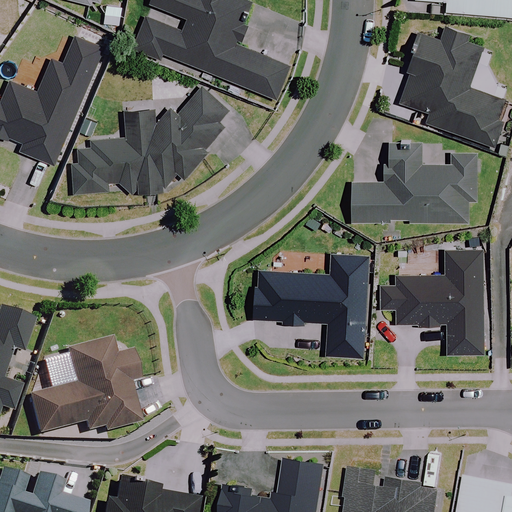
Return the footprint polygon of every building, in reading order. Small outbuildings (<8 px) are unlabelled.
[(246,22),(252,7),(254,3),(246,0),(152,0),(151,5),(189,19),(184,32),(147,17),(133,53),(161,64),(164,55),(279,99),(292,66),(244,47),(252,24),(246,22)] [(511,0),(430,0),(447,1),(447,13),(511,15),(511,0)] [(478,38),(446,29),(443,41),(421,35),(401,106),(431,114),(428,126),(496,145),(508,100),(469,89),(481,48),(478,38)] [(104,48),(77,37),(65,64),(54,59),(40,93),(12,82),(3,103),(0,101),(0,134),(25,145),(21,153),(55,167),(104,48)] [(156,127),(154,110),(127,111),(128,139),(93,140),(93,148),(82,149),(82,157),(75,157),(76,194),(109,193),(108,184),(122,183),(132,193),(162,192),(178,173),(187,180),(226,129),(221,125),(230,113),(200,90),(180,115),(171,108),(156,127)] [(421,166),(421,145),(388,145),(387,184),(352,183),(351,221),(466,222),(467,200),(476,201),(477,156),(453,155),(453,166),(421,166)] [(483,354),(482,251),(447,251),(447,276),(398,276),(398,286),(383,286),(383,310),(399,310),(399,326),(449,326),(449,355),(483,354)] [(368,257),(334,255),(333,276),(259,272),(256,322),(330,326),(328,356),(363,358),(368,257)] [(33,321),(0,309),(0,410),(9,413),(18,387),(0,380),(0,378),(9,351),(22,355),(33,321)] [(112,357),(108,339),(65,349),(74,385),(28,396),(37,434),(84,423),(87,435),(138,424),(128,383),(137,381),(131,352),(112,357)] [(317,511),(324,467),(288,461),(281,501),(225,492),(221,511),(317,511)] [(374,488),(376,464),(350,461),(345,511),(438,511),(441,487),(426,485),(386,481),(385,489),(374,488)] [(37,475),(35,482),(30,496),(22,493),(26,479),(0,471),(0,511),(82,511),(85,505),(57,496),(61,483),(37,475)] [(511,511),(511,482),(466,478),(461,511),(511,511)] [(156,490),(116,483),(114,497),(104,495),(101,511),(194,511),(196,500),(156,493),(156,490)]
